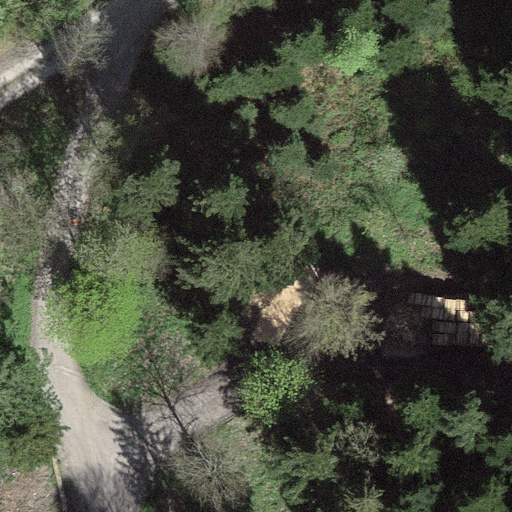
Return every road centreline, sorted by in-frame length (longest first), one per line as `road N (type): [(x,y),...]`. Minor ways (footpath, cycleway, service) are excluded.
road 1 (track): [(118,18),(71,192),(52,306),(100,511)]
road 2 (track): [(91,475),(204,395),(264,367),(318,357),(401,360),(511,386)]
road 3 (track): [(139,0),(0,97)]
